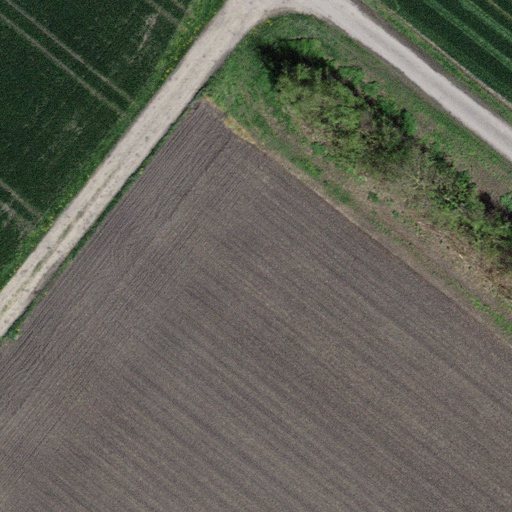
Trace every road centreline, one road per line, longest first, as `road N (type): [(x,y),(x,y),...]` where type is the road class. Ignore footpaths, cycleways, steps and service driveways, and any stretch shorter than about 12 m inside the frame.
road 1 (track): [(0,333),(265,0)]
road 2 (track): [(327,0),(511,148)]
